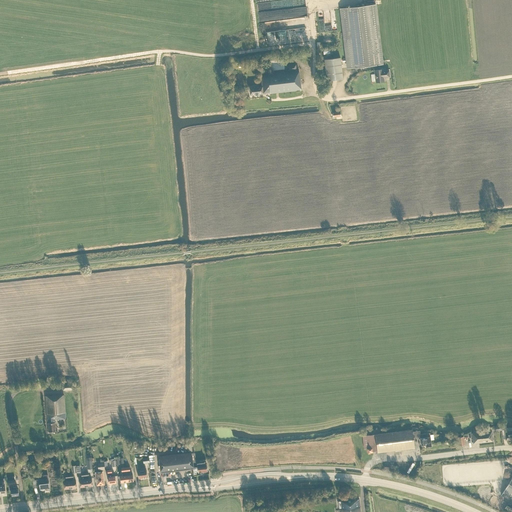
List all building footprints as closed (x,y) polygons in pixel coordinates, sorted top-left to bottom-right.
[(347,68),(360,66),(382,64),(374,4),(340,9),(347,68)] [(297,7),(280,6),(279,9),(283,9),(283,17),(297,17),(297,7)] [(327,80),(343,78),(340,57),(324,59),(327,80)] [(284,69),(283,59),(269,60),(270,70),(284,69)] [(270,94),(301,90),(299,70),(296,71),(295,64),(286,65),(287,72),(260,75),(261,87),(249,89),(250,96),(256,95),(256,96),(258,96),(257,95),(263,95),(263,94),(270,93),(270,94)] [(376,82),(377,82),(378,83),(380,82),(380,81),(384,81),(384,77),(386,76),(386,77),(390,77),(389,70),(383,70),(383,69),(374,70),(376,82)] [(46,418),(47,418),(48,432),(56,431),(55,420),(66,419),(64,395),(45,396),(46,418)] [(504,430),(505,430),(505,425),(501,425),(501,430),(502,430),(503,440),(506,440),(511,439),(511,430),(504,431),(504,430)] [(406,430),(406,428),(400,429),(400,431),(362,436),(364,449),(366,449),(366,448),(373,447),(373,451),(377,451),(377,452),(414,448),(413,438),(412,432),(412,430),(406,430)] [(473,443),(493,441),(492,431),(481,432),(481,430),(473,431),(474,433),(472,433),(473,443)] [(430,433),(427,433),(420,434),(420,431),(412,432),(413,438),(420,437),(421,445),(426,445),(426,446),(431,446),(430,440),(434,439),(433,434),(430,435),(430,433)] [(206,461),(203,462),(203,463),(192,464),(191,453),(159,457),(161,473),(193,469),(194,475),(196,474),(196,472),(198,472),(203,472),(203,473),(206,472),(207,471),(206,461)] [(109,484),(116,483),(115,476),(111,476),(111,473),(111,470),(107,470),(109,484)] [(139,478),(147,477),(146,470),(138,471),(139,478)] [(97,485),(104,484),(102,472),(95,473),(97,485)] [(43,475),(43,479),(33,480),(33,487),(39,486),(39,490),(45,490),(45,491),(50,491),(49,482),(48,482),(47,478),(48,478),(48,475),(43,475)] [(511,477),(501,495),(511,502),(511,477)] [(12,495),(19,494),(18,489),(16,489),(16,487),(14,487),(13,484),(16,484),(15,480),(7,481),(8,485),(9,485),(9,490),(11,490),(12,495)] [(360,511),(360,505),(359,499),(355,499),(343,500),(343,501),(339,501),(339,507),(340,507),(340,511),(360,511)]
